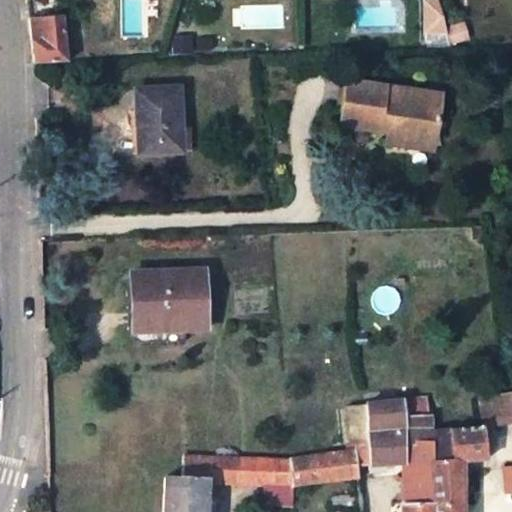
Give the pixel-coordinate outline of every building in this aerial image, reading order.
[(425,1),(425,41),(445,41),(446,1),(425,1)] [(28,21),(33,62),(66,61),(62,18),(28,21)] [(440,96),(347,82),(340,126),(377,132),(378,126),(387,127),(386,133),(385,144),(410,148),(412,131),(435,134),(440,96)] [(180,128),(178,89),(134,90),(136,131),(141,131),(142,155),(191,153),(189,128),(180,128)] [(435,134),(412,131),(410,148),(432,151),(435,134)] [(134,334),(184,332),(205,331),(203,272),(132,274),(133,295),(134,334)] [(125,295),(127,334),(134,334),(133,295),(125,295)] [(135,344),(184,343),(184,332),(134,334),(127,334),(130,340),(135,344)] [(497,427),(511,424),(511,395),(493,398),(497,427)] [(434,511),(430,434),(430,431),(430,417),(427,417),(426,410),(425,398),(363,405),(364,407),(348,409),(353,451),(354,451),(366,450),(368,466),(400,465),(399,511),(434,511)] [(497,427),(493,398),(490,399),(478,401),(481,426),(482,429),(497,427)] [(430,417),(437,417),(436,409),(426,410),(427,417),(430,417)] [(430,434),(434,511),(461,511),(462,462),(485,460),(482,429),(430,434)] [(368,466),(366,450),(354,451),(356,467),(368,466)] [(290,486),(358,479),(356,467),(354,451),(353,451),(288,460),(290,486)] [(204,511),(206,483),(233,484),(234,458),(183,457),(182,480),(163,479),(162,511),(204,511)] [(266,486),(268,459),(234,458),(233,484),(266,486)] [(268,459),(266,486),(290,488),(290,486),(288,460),(268,459)] [(506,494),(511,493),(511,469),(503,471),(506,494)] [(290,488),(266,486),(265,505),(291,507),(290,488)] [(360,496),(331,499),(333,511),(362,508),(360,496)]
